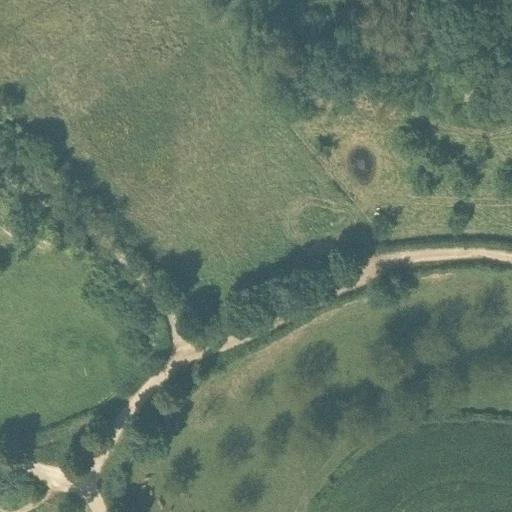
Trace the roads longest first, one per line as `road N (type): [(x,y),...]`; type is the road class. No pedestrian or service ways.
road 1 (track): [(185,357),(271,326),(396,259),(511,260)]
road 2 (track): [(185,357),(156,299),(117,257),(0,178)]
road 3 (track): [(0,455),(88,485),(111,433),(185,357)]
